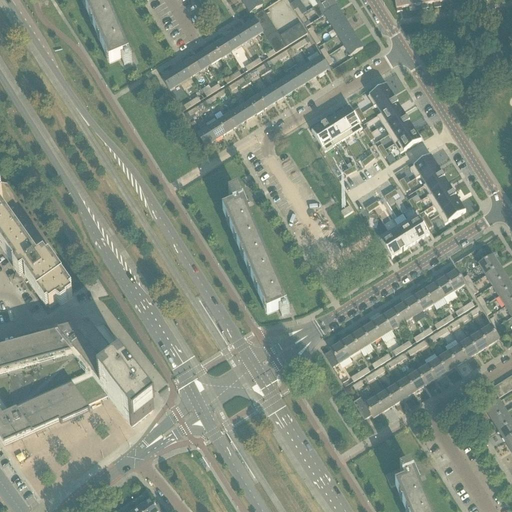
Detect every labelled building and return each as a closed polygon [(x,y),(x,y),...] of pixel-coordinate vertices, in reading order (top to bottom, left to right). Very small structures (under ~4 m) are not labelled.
[(81,0),(109,65),(121,60),(123,59),(126,65),(132,63),(129,56),(127,57),(102,0),(81,0)] [(251,0),(243,5),(244,5),(250,15),(249,15),(250,16),(251,15),(253,18),(263,11),(264,11),(262,8),(257,0),(251,0)] [(306,0),(313,9),(318,6),(326,0),(306,0)] [(326,0),(318,6),(324,16),(337,8),(336,8),(331,0),(326,0)] [(402,13),(402,10),(409,8),(407,0),(394,0),(397,14),(402,13)] [(414,11),(414,7),(421,6),(420,0),(407,0),(409,8),(410,12),(414,11)] [(427,9),(427,6),(434,4),(433,0),(420,0),(421,6),(422,10),(427,9)] [(324,16),(331,27),(343,18),(343,19),(337,9),(337,8),(324,16)] [(252,18),(254,22),(255,24),(267,17),(263,11),(253,18),(252,18)] [(302,16),(298,18),(302,25),(307,22),(302,16)] [(270,22),(267,17),(255,24),(259,29),(270,22)] [(331,27),(337,37),(350,29),(350,28),(349,29),(343,19),(344,19),(343,18),(331,27)] [(244,29),(252,42),(263,36),(262,34),(259,29),(255,24),(254,22),(255,23),(245,29),(244,29)] [(273,27),(270,22),(259,29),(262,34),(273,27)] [(301,24),(295,28),(302,38),(307,35),(301,24)] [(262,34),(263,36),(265,39),(276,32),(273,27),(262,34)] [(295,28),(290,31),(297,42),(302,38),(295,28)] [(234,35),(242,49),(252,42),(244,29),(244,30),(234,36),(234,35)] [(311,29),(307,31),(311,39),(315,36),(316,36),(311,29)] [(337,37),(343,47),(356,39),(349,29),(350,29),(337,37)] [(290,31),(285,34),(292,45),(297,42),(290,31)] [(276,32),(265,39),(268,44),(279,37),(276,32)] [(285,34),(279,37),(286,48),(292,45),(285,34)] [(224,42),(223,42),(232,55),(242,49),(234,35),(234,36),(224,42)] [(315,36),(311,39),(316,46),(320,43),(319,41),(316,36),(315,36)] [(279,37),(268,44),(272,51),(265,55),(268,60),(286,48),(279,37)] [(305,40),(298,45),(300,49),(307,45),(310,43),(308,39),(305,41),(305,40)] [(356,39),(343,47),(350,58),(363,49),(362,49),(356,40),(357,39),(356,39)] [(213,48),(221,62),(232,55),(223,42),(224,43),(214,49),(213,48)] [(300,49),(298,45),(290,50),(293,54),(300,49)] [(203,54),(203,55),(211,68),(221,62),(213,48),(213,49),(204,55),(203,54)] [(324,50),(320,52),(324,59),(328,57),(324,50)] [(284,53),(277,57),(280,61),(287,57),(284,53)] [(193,61),(201,74),(211,68),(203,55),(193,61)] [(280,61),(277,57),(270,62),(273,66),(280,61)] [(328,57),(324,59),(329,66),(333,64),(328,57)] [(320,58),(310,64),(319,78),(318,77),(328,71),(328,72),(329,71),(320,58)] [(259,60),(252,64),(254,68),(262,64),(259,60)] [(183,67),(182,68),(191,81),(201,74),(193,61),(192,61),(193,62),(183,68),(183,67)] [(252,64),(245,69),(247,73),(254,68),(252,64)] [(263,66),(256,70),(259,75),(261,78),(271,72),(266,64),(263,66)] [(310,64),(300,71),(309,84),(308,83),(318,77),(318,78),(319,78),(310,64)] [(172,74),(180,87),(191,81),(182,68),(183,68),(173,74),(172,74)] [(259,75),(256,70),(249,75),(252,79),(259,75)] [(300,71),(290,77),(298,90),(299,90),(298,89),(308,83),(308,84),(309,84),(300,71)] [(239,72),(231,77),(234,81),(241,77),(239,72)] [(162,80),(170,93),(170,94),(179,88),(180,87),(176,80),(172,74),(172,75),(163,80),(163,81),(162,80)] [(231,77),(224,82),(227,86),(234,81),(231,77)] [(243,79),(236,83),(239,88),(239,87),(241,90),(251,84),(246,77),(243,79)] [(290,77),(279,84),(288,97),(287,96),(297,90),(298,91),(298,90),(290,77)] [(239,88),(236,83),(229,88),(231,92),(239,88)] [(279,84),(269,90),(277,103),(278,103),(277,103),(287,97),(288,97),(279,84)] [(218,85),(211,90),(213,94),(221,90),(218,85)] [(386,87),(367,99),(374,109),(376,107),(375,107),(392,97),(386,88),(386,87)] [(210,90),(204,94),(207,99),(213,94),(211,90),(210,90)] [(269,90),(259,97),(267,110),(267,109),(277,103),(277,104),(277,103),(269,90)] [(223,92),(216,96),(218,101),(225,96),(223,92)] [(218,101),(216,96),(208,101),(211,105),(218,101)] [(259,97),(249,103),(257,116),(267,109),(267,110),(259,97)] [(392,97),(375,107),(376,107),(381,116),(397,106),(395,102),(392,97)] [(198,98),(190,103),(193,107),(200,102),(198,98)] [(193,107),(190,103),(183,107),(186,111),(193,107)] [(249,103),(238,110),(247,123),(246,122),(256,116),(257,117),(257,116),(249,103)] [(202,105),(195,109),(198,113),(205,109),(202,105)] [(381,116),(377,118),(383,128),(403,115),(398,106),(397,106),(381,116)] [(198,113),(195,109),(188,114),(190,118),(198,113)] [(349,110),(340,116),(353,136),(362,130),(349,109),(348,110),(349,110)] [(238,110),(228,116),(237,129),(236,129),(246,122),(246,123),(247,123),(238,110)] [(216,119),(218,122),(223,119),(220,114),(214,117),(216,119)] [(223,119),(218,122),(226,136),(226,135),(236,129),(236,130),(237,129),(228,116),(226,114),(222,116),(223,119)] [(403,115),(383,128),(388,137),(409,124),(406,120),(403,115)] [(340,116),(331,122),(343,142),(353,136),(340,116)] [(207,129),(218,122),(216,119),(205,126),(207,129)] [(218,122),(207,129),(216,142),(226,135),(226,136),(218,122)] [(325,125),(321,127),(334,148),(343,142),(331,122),(325,125)] [(409,124),(388,137),(394,146),(415,134),(409,125),(409,124)] [(201,131),(196,134),(197,136),(205,149),(206,149),(205,148),(215,142),(216,143),(216,142),(207,129),(205,126),(200,129),(201,131)] [(312,133),(311,133),(325,154),(334,148),(321,127),(321,128),(312,133)] [(415,134),(394,146),(400,156),(421,143),(421,142),(420,142),(415,134)] [(307,168),(316,162),(308,148),(298,154),(307,168)] [(431,158),(410,171),(416,181),(420,178),(436,168),(430,159),(431,158)] [(436,168),(420,178),(425,187),(442,176),(441,176),(436,168)] [(425,187),(423,188),(429,197),(447,186),(444,181),(442,176),(425,187)] [(7,186),(1,185),(0,187),(0,190),(0,191),(0,238),(19,266),(21,264),(26,271),(24,273),(50,309),(60,302),(63,305),(72,298),(70,295),(49,265),(51,263),(52,264),(57,265),(59,258),(7,186)] [(429,197),(427,198),(433,208),(453,195),(453,194),(453,195),(447,186),(429,197)] [(223,212),(267,316),(281,310),(284,317),(290,314),(287,307),(285,308),(241,205),(247,202),(247,203),(248,203),(247,202),(245,197),(242,189),(241,190),(237,192),(238,193),(228,198),(233,208),(223,212)] [(453,195),(433,208),(439,217),(459,204),(456,199),(453,195)] [(459,204),(439,217),(445,227),(465,213),(459,204)] [(341,214),(344,219),(353,213),(349,208),(341,214)] [(416,216),(407,222),(419,242),(428,237),(429,237),(416,216)] [(407,222),(397,228),(410,248),(419,242),(407,222)] [(397,228),(388,234),(401,254),(405,252),(405,251),(410,248),(397,228)] [(388,234),(378,239),(391,260),(392,260),(400,254),(401,254),(388,234)] [(480,266),(486,277),(499,269),(493,259),(493,258),(479,266),(480,267),(480,266)] [(499,269),(486,277),(493,287),(505,279),(499,269),(500,269),(500,268),(499,269)] [(446,280),(454,293),(464,287),(465,287),(456,273),(456,274),(446,280)] [(463,280),(469,288),(473,285),(468,277),(463,280)] [(505,279),(493,287),(499,297),(511,290),(506,280),(506,279),(505,279)] [(435,286),(444,300),(454,293),(446,280),(446,281),(436,287),(435,286)] [(473,285),(469,288),(474,296),(478,293),(473,285)] [(425,293),(433,306),(437,311),(447,305),(444,300),(435,286),(435,287),(436,287),(426,293),(425,293)] [(511,289),(511,290),(499,297),(506,308),(511,304),(511,289)] [(415,299),(414,299),(423,313),(433,306),(425,293),(425,294),(415,300),(415,299)] [(481,298),(476,300),(482,309),(486,306),(481,298)] [(404,306),(412,319),(423,313),(414,299),(414,300),(405,307),(404,306)] [(472,304),(463,309),(466,313),(474,308),(472,304)] [(394,312),(394,313),(402,326),(412,319),(404,306),(404,307),(394,313),(394,312)] [(486,306),(482,309),(487,317),(491,314),(486,306)] [(463,309),(455,314),(458,318),(466,313),(463,309)] [(478,309),(470,314),(473,318),(481,313),(478,309)] [(394,313),(384,320),(392,332),(402,326),(394,313),(393,313),(394,313)] [(451,317),(442,322),(445,326),(453,321),(451,317)] [(465,317),(457,321),(460,326),(468,322),(465,317)] [(383,320),(373,326),(381,339),(385,346),(395,339),(391,333),(392,332),(384,320),(383,319),(383,320)] [(490,321),(489,321),(495,330),(499,327),(494,319),(490,321)] [(442,322),(434,327),(437,331),(445,326),(442,322)] [(457,322),(449,327),(449,328),(451,331),(460,326),(457,322)] [(373,326),(363,333),(371,345),(381,339),(373,326),(372,326),(373,326)] [(499,327),(495,330),(500,338),(504,335),(499,327)] [(88,328),(0,352),(0,443),(4,449),(59,425),(61,427),(90,414),(85,409),(108,399),(131,430),(132,429),(153,412),(154,412),(145,400),(135,388),(88,328)] [(483,334),(480,335),(488,347),(489,348),(488,347),(498,341),(499,342),(494,333),(491,328),(490,328),(490,329),(488,330),(483,334)] [(430,330),(422,335),(424,339),(433,334),(432,334),(430,330)] [(444,330),(436,335),(439,339),(447,335),(444,330)] [(352,339),(360,352),(371,345),(363,333),(362,332),(362,333),(352,339)] [(422,335),(413,340),(416,344),(424,339),(422,335)] [(436,335),(428,340),(428,341),(431,345),(439,339),(436,335)] [(480,335),(470,342),(478,355),(478,354),(488,348),(488,349),(489,348),(488,347),(480,335)] [(352,340),(342,346),(350,359),(360,352),(352,339),(352,340)] [(470,342),(459,348),(468,361),(477,354),(478,355),(470,342)] [(409,343),(401,348),(403,352),(412,347),(409,343)] [(423,343),(415,348),(418,352),(426,348),(423,343)] [(350,359),(342,346),(342,345),(341,346),(332,352),(331,352),(331,353),(326,356),(325,356),(333,369),(350,359)] [(401,348),(392,353),(395,357),(403,352),(401,348)] [(415,348),(407,353),(407,354),(410,358),(418,352),(415,348)] [(459,348),(449,355),(457,368),(457,367),(467,361),(468,362),(468,361),(459,348)] [(449,355),(439,361),(447,375),(447,374),(457,367),(457,368),(449,355)] [(388,356),(380,361),(383,365),(391,360),(388,356)] [(402,356),(395,361),(398,366),(405,361),(402,356)] [(380,361),(372,366),(374,370),(374,371),(383,365),(380,361)] [(394,361),(386,366),(386,367),(389,371),(397,366),(394,361)] [(439,361),(428,368),(436,381),(437,381),(436,380),(446,374),(447,375),(439,361)] [(428,368),(418,374),(426,388),(426,387),(436,381),(428,368)] [(367,369),(359,374),(362,378),(370,373),(367,369)] [(381,369),(374,374),(377,379),(384,374),(381,369)] [(359,374),(351,379),(353,383),(353,384),(362,378),(359,374)] [(374,374),(365,379),(365,380),(368,384),(376,379),(374,374)] [(418,374),(407,381),(415,394),(416,394),(415,393),(425,387),(426,388),(418,374)] [(511,387),(507,380),(502,384),(509,394),(511,391),(511,387)] [(407,381),(397,387),(405,401),(405,400),(415,394),(407,381)] [(361,382),(352,387),(353,388),(355,392),(363,387),(361,383),(361,382)] [(502,384),(497,387),(504,397),(509,394),(502,384)] [(397,387),(386,394),(395,407),(404,400),(405,401),(397,387)] [(497,387),(492,390),(498,400),(504,397),(497,387)] [(487,393),(489,396),(493,403),(498,400),(492,390),(487,393)] [(384,395),(376,401),(384,414),(385,414),(384,413),(394,407),(395,407),(386,394),(384,395)] [(493,403),(489,396),(482,400),(486,408),(493,403)] [(361,400),(353,404),(364,422),(371,417),(374,421),(374,420),(383,413),(384,414),(376,401),(366,407),(365,406),(365,407),(361,400)] [(492,422),(492,423),(505,414),(499,404),(500,404),(499,403),(485,412),(486,413),(486,412),(492,422)] [(499,433),(511,425),(505,414),(492,423),(493,422),(499,432),(499,433)] [(348,415),(343,418),(350,428),(354,425),(348,415)] [(505,443),(511,439),(511,424),(511,425),(499,433),(506,443),(505,443)] [(427,511),(414,479),(416,478),(419,477),(420,478),(420,477),(420,476),(419,476),(417,472),(418,471),(415,464),(414,464),(414,465),(410,466),(411,468),(400,472),(400,471),(386,477),(391,489),(396,487),(406,511),(427,511)] [(150,503),(138,511),(157,511),(150,501),(150,503)]
